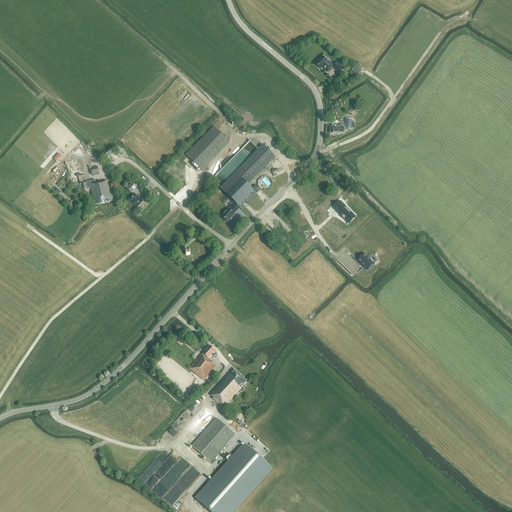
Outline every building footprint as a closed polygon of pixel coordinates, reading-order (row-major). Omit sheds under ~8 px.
[(332,68),(327,63),(328,62),(323,57),(315,65),(320,69),(322,67),(327,72),(332,68)] [(339,72),(343,68),(337,62),(333,67),(339,72)] [(357,76),(360,73),(355,67),(352,71),(357,76)] [(345,129),(351,130),(352,119),(346,119),(345,125),(340,125),(340,127),(333,127),(332,133),(344,134),(345,133),(345,129)] [(201,171),(229,142),(214,127),(186,155),(201,171)] [(68,153),(77,153),(78,143),(68,143),(68,153)] [(247,185),(274,157),(263,146),(222,188),(220,189),(233,202),(230,206),(231,207),(229,210),(229,209),(221,217),(227,223),(234,215),(234,214),(237,211),(240,208),(242,211),(245,207),(243,205),(245,202),(248,205),(257,195),(247,185)] [(248,146),(232,163),(237,168),(253,151),(248,146)] [(79,158),(67,161),(72,183),(84,180),(79,158)] [(92,175),(99,174),(97,166),(91,168),(92,175)] [(220,189),(222,188),(207,172),(205,174),(220,189)] [(258,184),(258,185),(258,186),(258,187),(259,188),(260,189),(261,190),(262,190),(263,191),(264,191),(265,191),(266,191),(267,191),(268,190),(269,190),(270,189),(271,188),(271,187),(272,186),(272,185),(272,184),(272,183),(272,182),(271,181),(271,180),(270,179),(269,178),(268,177),(267,177),(266,177),(265,177),(264,177),(263,177),(262,177),(261,178),(260,179),(259,180),(258,181),(258,182),(258,183),(258,184)] [(96,182),(95,180),(86,182),(88,188),(90,188),(95,205),(112,201),(113,200),(112,198),(111,198),(107,181),(103,182),(102,181),(96,182)] [(132,182),(126,189),(131,193),(137,186),(132,182)] [(140,199),(134,194),(129,200),(137,208),(143,202),(144,200),(141,197),(140,199)] [(341,201),(334,208),(348,223),(352,220),(350,218),(353,215),(341,201)] [(357,260),(366,270),(373,263),(374,264),(365,254),(358,261),(357,260)] [(207,358),(215,350),(210,346),(203,354),(202,353),(189,369),(204,380),(215,366),(212,363),(212,362),(207,358)] [(229,374),(210,395),(213,398),(213,399),(223,409),(241,389),(240,388),(246,381),(237,372),(234,370),(232,372),(230,375),(229,374)] [(190,391),(188,394),(191,397),(198,388),(197,387),(195,390),(193,388),(191,391),(190,391)] [(210,462),(234,435),(216,419),(191,446),(210,462)] [(230,511),(272,468),(245,444),(196,499),(209,511),(230,511)] [(265,455),(262,453),(263,451),(262,450),(259,452),(257,450),(255,452),(262,458),(265,455)] [(159,468),(155,474),(147,467),(138,478),(154,490),(166,473),(159,468)] [(187,473),(195,480),(201,474),(193,467),(187,473)]
